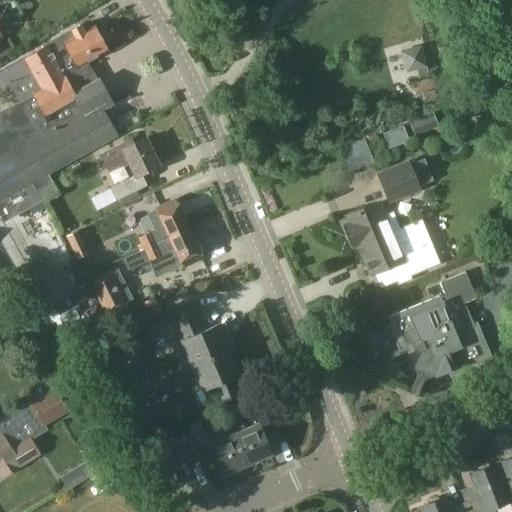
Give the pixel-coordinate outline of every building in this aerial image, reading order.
[(0,38),(1,38),(8,32),(0,19),(0,38)] [(49,51),(58,67),(73,59),(78,68),(107,52),(93,28),(84,33),(80,26),(71,31),(74,35),(63,42),(64,44),(49,51)] [(74,95),(58,67),(49,51),(47,47),(24,60),(29,69),(23,73),(25,77),(6,87),(16,106),(0,115),(0,217),(3,223),(42,202),(58,192),(48,175),(116,137),(99,107),(109,101),(106,96),(82,110),(74,95)] [(82,110),(106,96),(98,81),(74,95),(82,110)] [(134,176),(109,188),(109,189),(101,193),(107,205),(115,201),(146,186),(141,174),(157,166),(144,139),(132,145),(130,140),(101,155),(109,171),(128,162),(134,176)] [(408,166),(407,164),(379,177),(389,201),(417,189),(417,187),(426,183),(418,163),(408,166)] [(168,238),(187,229),(174,200),(155,209),(168,238)] [(392,211),(382,215),(377,202),(346,215),(349,222),(343,225),(351,246),(358,244),(371,274),(372,273),(379,288),(396,281),(397,284),(411,278),(410,275),(439,263),(420,218),(399,227),(392,211)] [(82,247),(94,242),(88,227),(66,237),(77,262),(87,258),(82,247)] [(187,229),(168,238),(181,267),(201,258),(187,229)] [(142,250),(157,243),(152,232),(137,238),(142,250)] [(157,243),(142,250),(148,262),(162,255),(157,243)] [(122,260),(128,271),(148,262),(142,250),(122,260)] [(90,282),(105,314),(127,304),(111,271),(90,282)] [(386,316),(388,322),(386,323),(397,350),(403,347),(410,365),(433,375),(452,368),(454,373),(464,369),(467,377),(480,371),(477,364),(491,358),(475,322),(471,324),(464,306),(462,307),(461,304),(473,298),(463,273),(438,283),(443,295),(439,297),(438,295),(386,316)] [(319,298),(329,319),(351,308),(340,287),(319,298)] [(219,323),(214,325),(206,329),(194,301),(166,313),(178,341),(172,344),(177,356),(185,353),(191,366),(194,365),(198,376),(188,380),(185,373),(164,382),(170,395),(191,386),(201,381),(206,394),(214,391),(221,408),(240,400),(233,382),(243,378),(233,355),(237,353),(228,331),(223,333),(219,323)] [(166,319),(159,306),(131,318),(137,332),(166,319)] [(0,418),(0,423),(7,434),(22,425),(39,415),(42,421),(60,411),(47,389),(0,418)] [(222,411),(228,425),(262,411),(255,396),(233,405),(234,406),(222,411)] [(215,431),(228,425),(222,411),(209,417),(215,431)] [(232,434),(244,464),(269,453),(265,443),(278,438),(269,418),(256,423),(259,429),(245,435),(243,429),(232,434)] [(16,467),(17,469),(40,455),(22,425),(7,434),(0,423),(0,470),(2,475),(16,467)] [(153,471),(198,451),(188,431),(144,452),(153,471)] [(219,474),(244,464),(232,434),(221,439),(223,444),(209,450),(219,474)] [(495,464),(508,498),(511,496),(511,453),(502,458),(503,461),(495,464)] [(99,470),(93,459),(81,466),(88,477),(99,470)] [(76,461),(63,469),(73,485),(86,477),(76,461)] [(493,511),(491,504),(508,498),(495,464),(487,467),(486,464),(476,468),(477,471),(469,474),(475,489),(461,494),(467,511),(493,511)] [(467,511),(461,494),(461,495),(465,507),(451,511),(450,511),(445,497),(437,500),(436,497),(426,501),(427,504),(419,507),(420,511),(467,511)]
